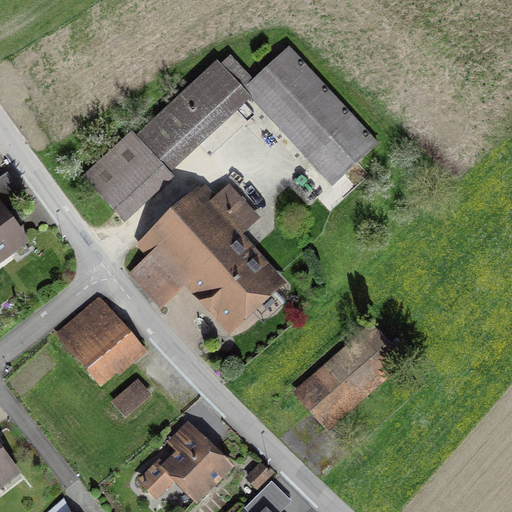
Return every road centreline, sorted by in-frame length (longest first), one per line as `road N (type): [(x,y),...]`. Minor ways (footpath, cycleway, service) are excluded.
road 1 (residential): [(346,511),(106,261)]
road 2 (residential): [(106,261),(0,122)]
road 3 (residential): [(0,353),(106,261)]
